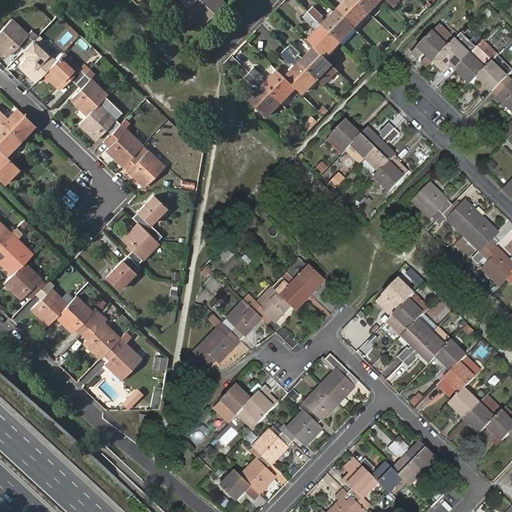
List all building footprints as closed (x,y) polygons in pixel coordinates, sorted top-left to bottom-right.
[(180,0),(204,23),(224,3),(221,0),(180,0)] [(393,0),(341,0),(336,6),(324,18),(321,14),(323,12),(313,3),(302,14),(312,23),(314,22),(317,25),(306,37),(313,44),(302,55),(299,51),(300,50),(290,40),(279,51),(289,61),(291,59),(294,63),(283,74),(276,67),(266,79),(262,75),(264,74),(254,64),(243,75),(253,85),(254,83),(258,87),(248,97),(264,114),(294,84),(300,90),(315,75),(323,83),(338,68),(323,54),(338,38),(343,43),(358,28),(353,23),(368,8),(376,0),(389,0),(391,2),(393,0)] [(0,27),(0,47),(2,50),(7,55),(17,44),(28,54),(17,65),(35,82),(43,74),(60,90),(70,79),(80,89),(70,100),(86,116),(79,124),(96,140),(106,130),(111,134),(115,139),(105,149),(122,166),(132,155),(137,160),(127,171),(144,187),(164,167),(125,129),(120,124),(115,120),(98,103),(104,98),(106,96),(90,80),(78,69),(62,53),(55,61),(33,39),(37,34),(32,29),(27,34),(10,17),(0,27)] [(455,38),(440,23),(432,31),(447,46),(454,39),(455,38)] [(432,31),(411,52),(418,59),(424,53),(427,55),(433,61),(440,54),(447,46),(432,31)] [(455,38),(454,39),(469,54),(476,46),(461,32),(455,38)] [(440,54),(455,68),(469,54),(454,39),(447,46),(440,54)] [(492,61),(497,55),(482,41),(476,46),(492,61)] [(469,54),(455,68),(470,83),(477,76),(492,61),(476,46),(469,54)] [(433,61),(427,55),(420,62),(425,68),(433,61)] [(477,76),(492,91),(502,81),(507,76),(511,70),(511,69),(497,55),(492,61),(477,76)] [(78,69),(90,80),(95,74),(83,64),(78,69)] [(502,81),(492,91),(511,110),(511,81),(508,86),(502,81)] [(121,114),(104,98),(98,103),(115,120),(121,114)] [(33,124),(16,108),(4,120),(1,117),(3,114),(0,111),(0,181),(2,183),(16,168),(3,156),(33,124)] [(309,115),(303,123),(308,128),(315,121),(309,115)] [(125,119),(120,124),(125,129),(130,124),(125,119)] [(362,135),(346,120),(332,135),(348,150),(352,145),(362,135)] [(366,159),(395,129),(389,124),(380,134),(382,135),(379,139),(369,129),(362,135),(352,145),(366,159)] [(380,172),(396,155),(387,146),(390,143),(392,145),(401,135),(395,129),(366,159),(380,172)] [(348,150),(332,135),(327,139),(343,155),(348,150)] [(348,150),(362,163),(366,159),(352,145),(348,150)] [(48,156),(41,150),(37,155),(43,161),(48,156)] [(122,166),(127,171),(137,160),(132,155),(122,166)] [(402,161),(396,155),(380,172),(375,177),(390,192),(409,172),(400,163),(402,161)] [(322,163),(316,168),(322,174),(327,168),(322,163)] [(340,173),(332,182),(337,187),(346,178),(340,173)] [(59,192),(65,187),(60,181),(54,187),(59,192)] [(194,184),(181,181),(179,188),(193,190),(194,184)] [(444,215),(454,205),(432,184),(415,202),(432,218),(439,211),(444,215)] [(123,242),(133,251),(128,257),(106,279),(118,291),(140,269),(137,266),(158,244),(157,242),(162,237),(149,224),(166,208),(153,195),(131,218),(139,225),(123,242)] [(465,236),(484,217),(467,201),(459,209),(454,205),(444,215),(436,223),(440,227),(448,219),(465,236)] [(252,217),(242,228),(248,234),(259,224),(252,217)] [(486,257),(497,246),(491,241),(500,233),(484,217),(465,236),(480,251),(473,258),(479,264),(486,257)] [(30,310),(46,325),(54,318),(71,334),(75,330),(82,323),(87,328),(92,333),(85,341),(82,344),(98,360),(100,358),(108,349),(114,354),(105,363),(104,365),(119,380),(139,360),(124,345),(118,339),(103,325),(96,319),(91,313),(74,297),(65,306),(21,265),(30,255),(16,242),(8,235),(0,227),(0,245),(4,250),(0,254),(0,266),(10,276),(2,284),(20,301),(29,291),(34,296),(39,301),(30,310)] [(15,227),(8,235),(16,242),(23,234),(15,227)] [(511,273),(511,260),(497,246),(486,257),(491,261),(483,269),(500,285),(508,278),(511,273)] [(233,256),(226,249),(219,257),(226,264),(233,256)] [(297,281),(312,296),(327,280),(312,266),(310,268),(301,259),(288,273),(297,281)] [(212,272),(207,267),(201,274),(206,278),(212,272)] [(179,280),(179,272),(170,272),(170,280),(179,280)] [(291,306),(296,311),(312,296),(297,281),(288,273),(283,279),(274,289),(291,306)] [(399,310),(414,294),(398,279),(383,294),(394,305),(399,310)] [(252,310),(262,319),(267,314),(275,322),(291,306),(274,289),(273,288),(252,310)] [(176,298),(177,290),(170,289),(168,296),(176,298)] [(394,305),(383,294),(376,302),(387,312),(394,305)] [(399,310),(388,321),(395,328),(396,326),(398,328),(397,330),(403,336),(418,320),(423,315),(429,309),(414,294),(399,310)] [(230,331),(240,341),(262,319),(252,310),(243,301),(226,318),(227,319),(235,326),(230,331)] [(399,310),(394,305),(387,312),(392,317),(399,310)] [(96,308),(91,313),(96,319),(103,325),(108,320),(96,308)] [(214,327),(220,322),(214,315),(208,321),(214,327)] [(438,329),(423,315),(418,320),(432,334),(438,329)] [(235,326),(227,319),(223,324),(230,331),(235,326)] [(418,320),(403,336),(413,346),(409,350),(408,348),(399,357),(404,362),(432,334),(418,320)] [(464,328),(468,324),(464,320),(460,324),(464,328)] [(219,362),(240,341),(230,331),(223,324),(220,322),(214,327),(216,329),(194,352),(209,367),(216,359),(219,362)] [(82,323),(75,330),(80,335),(87,328),(82,323)] [(80,335),(85,341),(92,333),(87,328),(80,335)] [(451,342),(438,329),(432,334),(446,347),(451,342)] [(124,333),(118,339),(124,345),(130,339),(124,333)] [(432,334),(404,362),(410,368),(419,359),(417,357),(421,353),(431,363),(436,357),(446,347),(432,334)] [(465,359),(467,357),(451,342),(446,347),(436,357),(452,372),(459,364),(465,359)] [(108,349),(100,358),(105,363),(114,354),(108,349)] [(339,403),(360,381),(332,354),(326,360),(337,370),(321,386),(339,403)] [(163,372),(164,358),(157,357),(155,370),(163,372)] [(468,372),(473,367),(465,359),(459,364),(468,372)] [(452,372),(439,385),(445,391),(448,389),(450,391),(448,394),(454,400),(465,389),(480,374),(473,367),(468,372),(459,364),(452,372)] [(217,410),(230,423),(238,414),(252,400),(246,394),(245,397),(242,394),(244,392),(237,385),(222,400),(224,402),(217,410)] [(271,392),(265,386),(252,400),(238,414),(247,422),(250,420),(256,426),(266,416),(279,403),(272,397),(265,404),(262,401),(269,394),(271,392)] [(318,425),(339,403),(321,386),(304,403),(312,411),(307,415),(318,425)] [(454,400),(450,405),(465,419),(480,404),(465,389),(454,400)] [(410,401),(415,407),(425,397),(419,392),(410,401)] [(272,397),(269,394),(262,401),(265,404),(272,397)] [(491,402),(487,397),(480,404),(484,409),(491,402)] [(214,407),(217,410),(224,402),(222,400),(214,407)] [(502,412),(491,402),(484,409),(480,404),(465,419),(480,434),(487,426),(495,419),(502,412)] [(282,432),(293,443),(297,437),(306,446),(322,429),(318,425),(307,415),(303,411),(282,432)] [(487,426),(503,441),(510,434),(511,431),(511,420),(502,411),(502,412),(495,419),(487,426)] [(250,420),(247,422),(253,429),(256,426),(250,420)] [(231,426),(217,439),(225,447),(239,433),(231,426)] [(261,454),(272,464),(293,443),(282,432),(277,437),(270,430),(253,446),(261,454)] [(425,470),(438,457),(422,441),(413,450),(409,447),(411,445),(401,435),(396,441),(425,470)] [(405,476),(412,483),(425,470),(396,441),(390,446),(400,456),(402,454),(405,458),(396,467),(405,476)] [(251,486),(259,494),(275,478),(267,469),(272,464),(261,454),(240,475),(251,486)] [(360,463),(354,457),(346,466),(352,471),(344,479),(353,488),(349,493),(359,502),(380,481),(360,463)] [(396,467),(389,460),(377,472),(374,468),(375,466),(366,457),(360,463),(380,481),(390,492),(405,476),(396,467)] [(240,475),(236,471),(221,487),(236,502),(245,493),(251,486),(240,475)] [(251,486),(245,493),(253,500),(259,494),(251,486)] [(349,493),(344,488),(335,497),(340,502),(329,511),(364,511),(367,510),(359,502),(349,493)]
